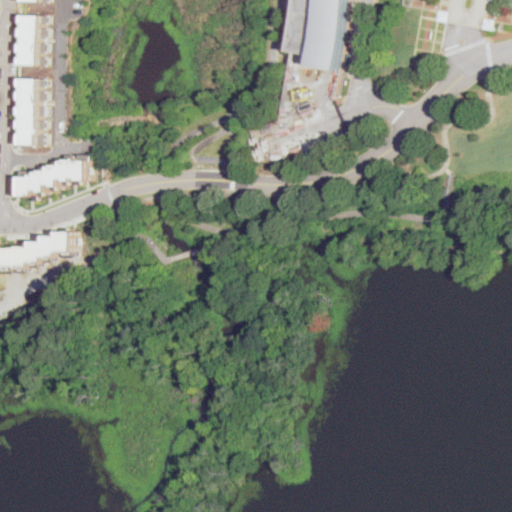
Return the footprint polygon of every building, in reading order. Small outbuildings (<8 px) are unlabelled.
[(354,0),(341,69),(315,65),(317,54),(296,51),(295,50),(303,0),(354,0)] [(51,23),(51,26),(56,26),(56,37),(51,37),(51,41),(56,41),(56,51),(50,51),(50,56),(55,56),(55,64),(29,64),(29,56),(26,56),(25,50),(29,50),(29,43),(26,43),(25,34),(30,34),(29,27),(26,28),(26,21),(29,21),(29,14),(56,13),(56,22),(51,23)] [(50,77),(50,127),(45,127),(45,132),(43,132),(43,144),(28,144),(29,77),(50,77)] [(294,106),(286,104),(290,81),(298,83),(294,106)] [(316,105),(303,110),(301,105),(314,100),(316,105)] [(99,159),(70,158),(70,164),(57,164),(56,173),(28,172),(28,196),(47,197),(47,188),(71,189),(71,181),(89,181),(89,179),(99,179),(99,159)] [(12,246),(12,270),(23,270),(23,265),(52,266),(52,254),(84,254),(84,230),(68,230),(68,234),(55,234),(55,240),(42,240),(42,246),(12,246)]
